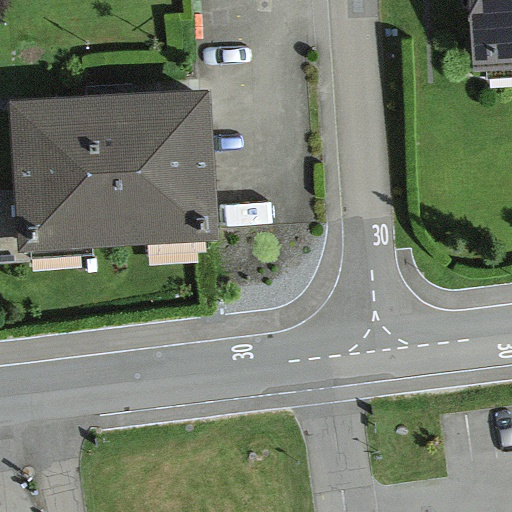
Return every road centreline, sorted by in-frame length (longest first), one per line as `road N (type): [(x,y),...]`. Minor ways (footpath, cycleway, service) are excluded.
road 1 (residential): [(0,398),(382,349)]
road 2 (residential): [(382,349),(356,0)]
road 3 (residential): [(382,349),(511,333)]
